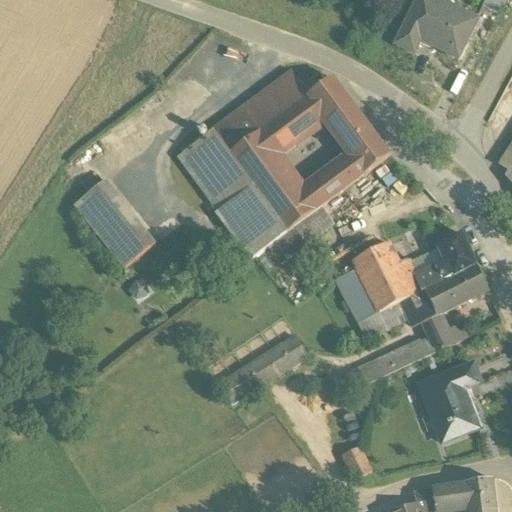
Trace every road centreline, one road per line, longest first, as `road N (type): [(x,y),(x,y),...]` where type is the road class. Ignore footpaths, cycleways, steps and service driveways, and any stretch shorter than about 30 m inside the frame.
road 1 (residential): [(459,147),(357,74),(208,17)]
road 2 (track): [(511,469),(408,487),(358,511)]
